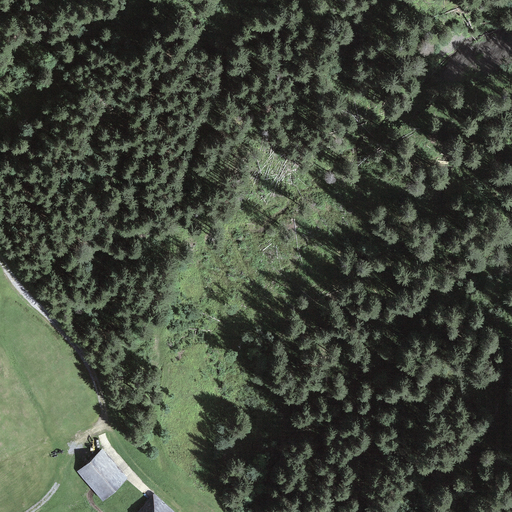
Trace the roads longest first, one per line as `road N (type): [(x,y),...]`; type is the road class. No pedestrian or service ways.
road 1 (track): [(169,500),(153,425),(186,180),(219,90),(223,65),(213,19),(222,0)]
road 2 (track): [(0,258),(84,355),(96,384)]
road 3 (track): [(96,384),(109,437),(180,511)]
